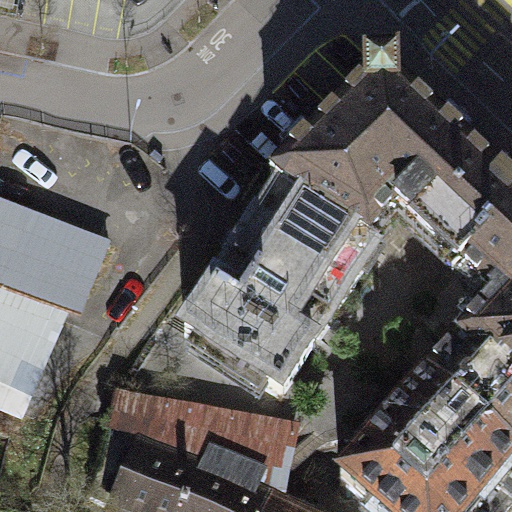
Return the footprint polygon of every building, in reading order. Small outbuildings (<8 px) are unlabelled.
[(270,179),(281,187),(377,249),(401,218),(460,273),(511,215),(511,188),(383,61),(365,62),(365,83),(270,179)] [(377,249),(281,187),(227,267),(323,330),(377,249)] [(111,246),(0,202),(0,403),(29,414),(111,246)] [(493,302),(430,373),(511,445),(511,215),(460,273),(493,302)] [(278,399),(323,330),(227,267),(211,257),(166,325),(278,399)] [(511,445),(430,373),(339,476),(379,511),(502,511),(511,501),(511,445)] [(122,511),(147,452),(262,503),(274,460),(283,442),(257,425),(117,399),(87,500),(117,511),(122,511)] [(281,511),(262,503),(147,452),(122,511),(281,511)]
